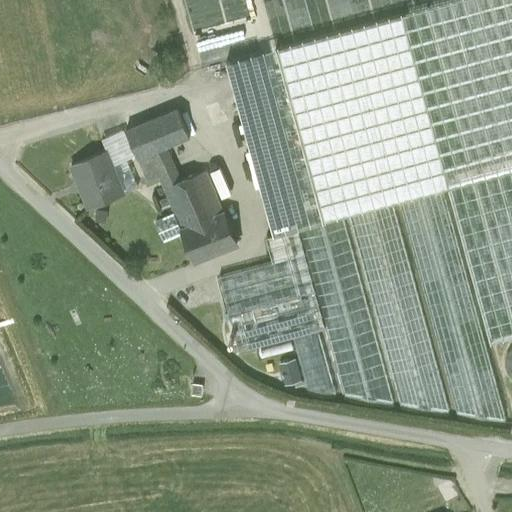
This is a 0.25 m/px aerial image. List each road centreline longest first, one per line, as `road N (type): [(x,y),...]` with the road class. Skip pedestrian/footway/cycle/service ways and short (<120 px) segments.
road 1 (unclassified): [(0,159),(277,411)]
road 2 (unclassified): [(0,428),(277,411)]
road 3 (unclassified): [(277,411),(511,446)]
